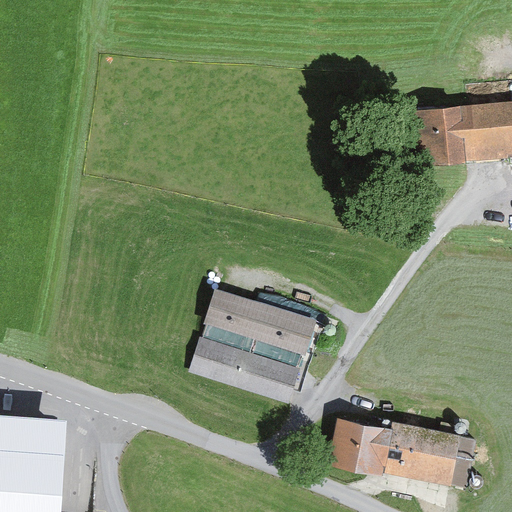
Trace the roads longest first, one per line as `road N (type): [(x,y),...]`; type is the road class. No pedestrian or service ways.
road 1 (unclassified): [(274,463),(478,183)]
road 2 (unclassified): [(274,463),(0,367)]
